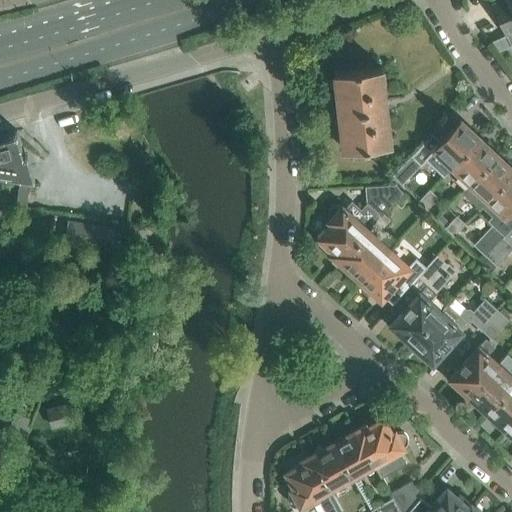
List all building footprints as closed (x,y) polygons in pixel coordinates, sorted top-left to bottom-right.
[(511,0),(496,0),(492,2),(511,45),(511,0)] [(382,65),(334,71),(343,147),(391,142),(382,65)] [(433,133),(411,156),(421,166),(426,161),(443,178),(448,173),(446,172),(479,137),(461,120),(441,141),(433,133)] [(0,135),(0,172),(30,178),(34,178),(27,152),(23,153),(19,138),(17,132),(17,131),(0,135)] [(479,137),(446,172),(448,173),(464,188),(497,153),(479,137)] [(486,200),(511,172),(511,167),(497,153),(464,188),(462,190),(479,207),(486,200)] [(398,170),(395,173),(399,177),(403,181),(406,179),(398,170)] [(511,208),(511,172),(486,200),(496,209),(491,214),(499,221),(511,208)] [(29,182),(19,181),(17,197),(27,199),(29,182)] [(340,260),(384,213),(384,212),(403,191),(396,183),(395,184),(366,186),(367,203),(370,206),(356,221),(340,207),(339,206),(338,206),(336,205),(333,205),(332,206),(330,207),(329,208),(328,208),(328,209),(327,210),(327,212),(327,213),(327,214),(328,216),(328,217),(330,219),(328,221),(331,223),(320,236),(335,249),(332,252),(340,260)] [(430,189),(420,199),(428,206),(438,197),(430,189)] [(363,280),(392,247),(378,235),(381,228),(390,218),(384,213),(340,260),(352,270),(352,274),(358,279),(361,279),(363,280)] [(457,214),(447,225),(457,235),(467,224),(457,214)] [(485,254),(505,232),(494,222),(474,243),(485,254)] [(511,224),(505,232),(485,254),(497,264),(511,248),(511,224)] [(392,247),(363,280),(364,281),(364,284),(370,290),(373,290),(381,297),(384,295),(393,304),(402,294),(408,288),(410,286),(409,285),(428,264),(418,256),(411,264),(392,247)] [(412,342),(443,309),(430,298),(456,269),(448,262),(447,263),(437,254),(428,264),(409,285),(410,286),(419,293),(392,323),(412,342)] [(470,317),(480,327),(497,308),(485,298),(474,310),(471,308),(464,308),(460,313),(448,303),(443,309),(412,342),(433,361),(462,329),(461,328),(470,317)] [(508,318),(497,308),(480,327),(492,337),(508,318)] [(469,394),(500,360),(490,351),(495,345),(487,337),(451,377),(459,384),(460,387),(466,393),(469,393),(469,394)] [(488,411),(511,384),(511,353),(509,350),(500,360),(469,394),(471,395),(472,398),(478,404),(481,404),(488,411)] [(506,428),(511,421),(511,384),(488,411),(496,418),(497,422),(503,427),(505,427),(506,428)] [(71,403),(46,410),(51,431),(77,424),(71,403)] [(365,425),(355,430),(374,464),(382,477),(407,463),(399,450),(404,447),(406,446),(407,444),(408,443),(408,441),(408,439),(408,438),(407,436),(406,434),(405,433),(403,432),(402,432),(400,432),(398,432),(396,433),(395,431),(392,433),(383,418),(367,427),(365,425)] [(11,422),(6,437),(26,444),(31,429),(11,422)] [(374,464),(355,430),(355,431),(352,430),(344,434),(343,437),(333,443),(353,476),(374,464)] [(353,476),(333,443),(324,448),(321,447),(314,451),(313,454),(312,455),(331,488),(353,476)] [(331,488),(312,455),(302,460),(304,462),(287,472),(296,487),(293,489),(294,490),(293,491),(292,492),(291,494),(290,495),(290,496),(289,497),(290,498),(290,500),(291,502),(292,503),(293,504),(294,505),(296,506),(297,506),(299,506),(301,505),(302,505),(304,509),(319,500),(325,511),(344,511),(343,509),(338,511),(327,491),(331,488)] [(390,491),(393,497),(402,511),(422,489),(412,480),(390,491)] [(417,500),(406,511),(464,511),(472,504),(460,493),(457,496),(447,487),(428,509),(417,500)] [(402,511),(393,497),(372,509),(373,511),(402,511)]
